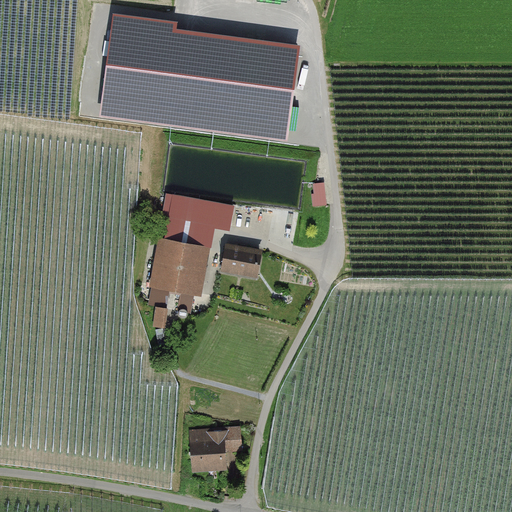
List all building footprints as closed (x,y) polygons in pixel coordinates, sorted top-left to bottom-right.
[(327,204),(324,184),(314,185),(316,194),(312,195),(314,206),(327,204)] [(234,208),(182,198),(178,221),(230,231),(234,208)] [(208,246),(157,238),(149,289),(152,289),(150,305),(157,306),(154,324),(163,325),(168,293),(179,295),(178,307),(191,309),(193,292),(201,294),(208,246)] [(261,251),(227,246),(222,274),(257,279),(261,251)] [(242,427),(190,430),(192,473),(227,471),(226,450),(243,449),(242,427)]
